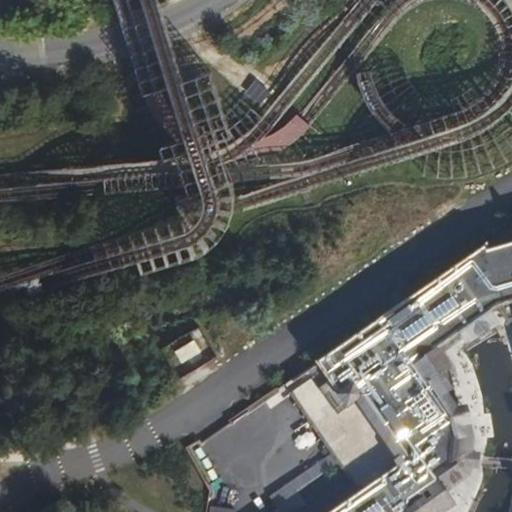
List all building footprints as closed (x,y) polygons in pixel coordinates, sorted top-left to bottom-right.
[(448,89),(473,67),(475,53),(473,46),(483,43),(487,19),(484,9),(475,0),(452,0),(452,3),(451,0),(346,0),(356,11),(353,31),(366,45),(362,69),(377,86),(374,101),(389,118),(412,121),(448,89)] [(444,511),(447,510),(434,492),(462,473),(459,412),(449,370),(437,352),(461,336),(492,314),(498,310),(509,325),(511,323),(511,511),(511,229),(285,387),(300,408),(312,400),(321,412),(308,421),(356,490),(360,496),(336,511),(444,511)] [(492,314),(461,336),(464,342),(496,320),(492,314)] [(194,341),(176,352),(183,362),(201,351),(194,341)] [(312,400),(300,408),(308,421),(321,412),(312,400)] [(434,492),(447,510),(456,504),(447,492),(469,476),(470,467),(477,468),(479,453),(472,452),(473,440),(466,410),(459,412),(462,473),(434,492)] [(257,473),(274,496),(295,482),(278,458),(257,473)] [(323,511),(336,511),(360,496),(356,490),(323,511)]
